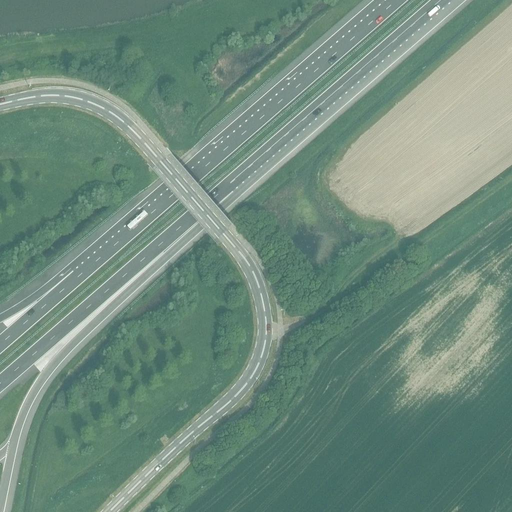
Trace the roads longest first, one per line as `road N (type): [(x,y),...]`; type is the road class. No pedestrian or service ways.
road 1 (secondary): [(114,511),(238,393),(257,367),(266,331),(266,309),(244,261),(158,159)]
road 2 (motorway): [(397,0),(78,275)]
road 3 (motorway): [(0,510),(35,388),(227,184)]
road 4 (motorway): [(0,383),(227,184)]
road 5 (track): [(266,331),(408,252),(511,175)]
road 6 (motorway): [(227,184),(441,0)]
road 7 (secondary): [(0,103),(74,97),(115,115),(158,159)]
